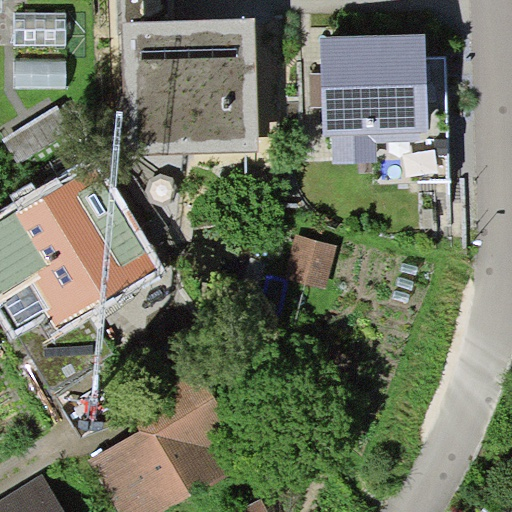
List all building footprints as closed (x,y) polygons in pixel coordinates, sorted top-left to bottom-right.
[(122,0),(124,22),(175,20),(174,0),(122,0)] [(17,13),(16,45),(67,46),(68,13),(17,13)] [(175,20),(124,22),(128,156),(259,152),(256,18),(175,20)] [(426,34),(321,37),(322,73),(323,107),(323,135),(333,135),(334,163),(377,162),(377,141),(429,140),(426,34)] [(62,59),(12,59),(12,85),(62,86),(62,59)] [(323,107),(322,73),(310,74),(311,108),(323,107)] [(94,155),(0,210),(0,321),(12,341),(50,319),(60,336),(165,274),(94,155)] [(296,234),(287,276),(328,285),(338,243),(296,234)] [(144,428),(92,458),(123,511),(160,511),(212,482),(214,486),(258,460),(188,342),(118,383),(144,428)] [(66,511),(44,473),(0,499),(0,511),(66,511)] [(269,511),(264,500),(238,511),(269,511)]
